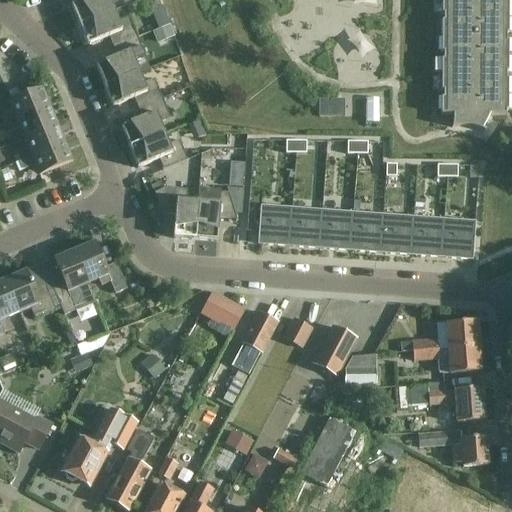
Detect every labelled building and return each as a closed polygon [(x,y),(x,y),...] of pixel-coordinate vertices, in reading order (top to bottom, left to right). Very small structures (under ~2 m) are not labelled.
[(85,0),(70,6),(78,27),(112,13),(108,2),(111,0),(85,0)] [(511,0),(440,0),(441,16),(443,16),(443,23),(441,23),(440,54),(442,54),(442,61),(440,61),(440,92),(442,92),(442,99),(440,99),(440,116),(452,116),(452,127),(451,127),(451,129),(462,128),(473,129),(484,134),(484,132),(481,131),(489,116),(490,116),(504,116),(505,112),(507,112),(507,81),(505,81),(505,74),(507,74),(507,42),(505,42),(505,35),(507,35),(507,4),(505,4),(505,0),(511,0)] [(117,24),(112,13),(78,27),(87,47),(108,38),(112,48),(136,39),(128,19),(117,24)] [(167,19),(155,24),(158,30),(167,26),(170,25),(167,19)] [(158,30),(153,33),(157,43),(172,37),(167,26),(158,30)] [(144,58),(136,39),(112,48),(117,59),(95,67),(103,88),(137,74),(133,63),(144,58)] [(142,85),(137,74),(103,88),(112,108),(133,99),(138,110),(162,100),(153,80),(142,85)] [(1,118),(5,126),(50,107),(42,88),(8,102),(12,113),(1,118)] [(170,119),(162,100),(138,110),(142,120),(120,129),(129,149),(163,135),(158,124),(170,119)] [(335,101),(319,101),(319,118),(335,118),(335,101)] [(57,125),(50,107),(5,126),(8,134),(19,129),(23,139),(57,125)] [(19,162),(65,143),(57,125),(23,139),(27,149),(16,154),(19,162)] [(201,125),(193,127),(195,134),(203,131),(201,125)] [(167,146),(163,135),(129,149),(137,169),(158,160),(163,171),(187,161),(179,141),(167,146)] [(295,143),(285,142),(285,154),(295,155),(295,143)] [(73,162),(65,143),(19,162),(23,170),(34,166),(38,176),(73,162)] [(305,143),(295,143),(295,155),(305,155),(305,143)] [(346,143),(346,155),(356,155),(357,143),(346,143)] [(367,144),(357,143),(356,155),(366,156),(367,144)] [(396,166),(386,166),(385,178),(396,178),(396,166)] [(447,167),(436,166),(436,179),(446,179),(447,167)] [(457,167),(447,167),(446,179),(457,179),(457,167)] [(8,170),(0,173),(4,183),(12,180),(8,170)] [(194,241),(197,204),(185,203),(186,191),(164,189),(154,194),(164,217),(164,216),(174,216),(173,239),(194,241)] [(241,190),(226,189),(228,194),(234,214),(239,214),(241,190)] [(199,204),(197,204),(194,241),(216,243),(218,219),(235,221),(235,222),(236,222),(234,214),(228,194),(221,194),(222,192),(200,190),(199,204)] [(260,207),(257,245),(288,247),(291,209),(260,207)] [(291,209),(288,247),(318,250),(321,212),(291,209)] [(321,212),(318,250),(349,252),(352,214),(321,212)] [(352,214),(349,252),(379,254),(382,216),(352,214)] [(382,216),(379,254),(410,256),(413,218),(382,216)] [(413,218),(410,256),(440,259),(443,221),(413,218)] [(443,221),(440,259),(471,261),(474,223),(443,221)] [(94,244),(73,252),(87,285),(98,280),(101,287),(109,283),(114,295),(126,290),(115,264),(104,269),(94,244)] [(87,285),(73,252),(53,261),(63,286),(53,290),(63,316),(75,311),(71,299),(79,296),(77,289),(87,285)] [(26,272),(5,281),(19,313),(29,309),(34,320),(55,312),(44,286),(33,290),(26,272)] [(0,334),(13,329),(8,318),(19,313),(5,281),(0,283),(0,334)] [(244,312),(221,300),(211,295),(199,317),(232,334),(244,312)] [(277,324),(258,313),(241,345),(261,355),(277,324)] [(293,320),(282,340),(301,350),(311,330),(293,320)] [(476,323),(445,325),(434,326),(435,342),(400,344),(401,354),(478,348),(476,323)] [(332,329),(313,364),(334,376),(353,340),(332,329)] [(478,348),(412,353),(413,362),(436,361),(437,377),(480,373),(478,348)] [(11,355),(0,360),(0,368),(2,372),(15,366),(11,355)] [(151,355),(140,364),(152,378),(163,369),(151,355)] [(86,356),(70,363),(76,374),(91,367),(86,356)] [(173,376),(185,380),(190,367),(178,362),(173,376)] [(375,371),(345,371),(345,387),(375,387),(375,371)] [(237,373),(222,401),(232,406),(246,378),(237,373)] [(207,385),(201,397),(208,401),(214,389),(207,385)] [(427,386),(427,388),(428,406),(428,407),(455,405),(456,423),(485,421),(482,388),(444,391),(444,385),(427,386)] [(427,388),(409,389),(410,407),(428,406),(427,388)] [(351,392),(339,392),(339,408),(346,408),(350,405),(351,392)] [(0,440),(6,444),(4,447),(18,454),(24,444),(38,451),(51,427),(36,419),(35,422),(0,404),(0,440)] [(91,446),(80,440),(62,473),(65,475),(66,478),(73,482),(76,480),(88,487),(111,445),(122,451),(136,425),(110,411),(91,446)] [(328,420),(300,474),(326,487),(353,434),(328,420)] [(176,421),(167,447),(184,452),(192,426),(176,421)] [(128,462),(106,502),(124,511),(128,511),(150,474),(139,468),(147,453),(154,441),(137,431),(126,451),(132,455),(128,462)] [(251,442),(234,433),(228,445),(244,454),(251,442)] [(486,438),(461,439),(461,434),(418,437),(418,448),(452,446),(453,464),(463,463),(463,467),(488,466),(486,438)] [(256,473),(264,456),(250,449),(241,466),(256,473)] [(278,450),(274,458),(291,468),(296,459),(278,450)] [(169,480),(176,465),(167,460),(159,475),(169,480)] [(431,511),(454,511),(466,489),(408,461),(393,493),(431,511)] [(214,491),(199,483),(183,511),(206,511),(203,510),(214,491)] [(144,511),(175,511),(184,497),(160,484),(144,511)]
